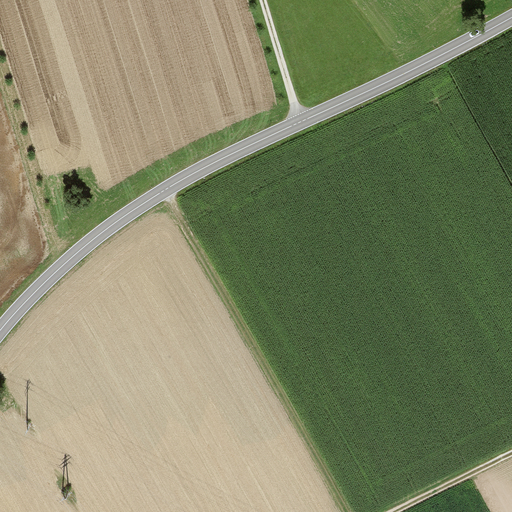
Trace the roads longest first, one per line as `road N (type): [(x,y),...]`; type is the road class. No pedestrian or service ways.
road 1 (secondary): [(0,329),(35,291),(146,205),(511,15)]
road 2 (track): [(348,511),(175,188)]
road 3 (track): [(257,0),(297,126)]
road 4 (track): [(511,455),(399,511)]
